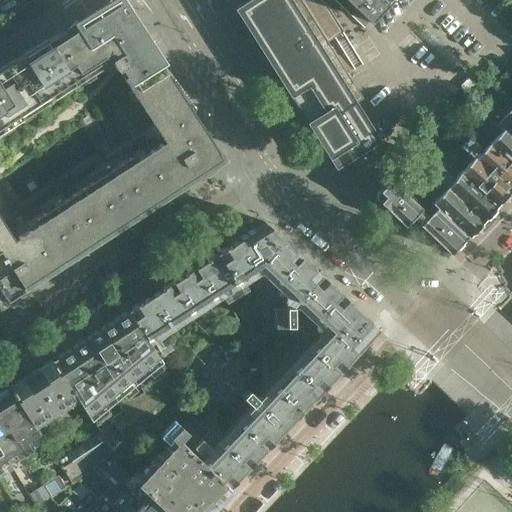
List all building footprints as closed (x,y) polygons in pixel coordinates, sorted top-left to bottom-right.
[(44,276),(82,251),(83,253),(94,246),(93,244),(129,221),(130,222),(141,216),(140,214),(186,184),(187,186),(198,179),(196,177),(223,160),(126,10),(119,0),(113,0),(0,68),(0,291),(4,298),(8,296),(23,288),(24,289),(33,283),(34,285),(45,278),(44,276)] [(390,0),(247,0),(234,9),(250,34),(247,36),(277,83),(279,81),(335,169),(379,141),(355,102),(362,98),(326,42),(342,32),(322,0),(345,0),(369,22),(390,0)] [(488,118),(511,140),(511,108),(497,124),(489,117),(488,118)] [(511,140),(488,118),(481,125),(495,138),(489,145),(511,166),(511,140)] [(511,187),(511,166),(489,145),(483,151),(469,138),(462,146),(474,157),(475,157),(510,190),(511,187)] [(475,157),(474,157),(460,172),(496,205),(510,190),(475,157)] [(496,205),(460,172),(453,180),(430,158),(422,166),(422,167),(482,220),(496,205)] [(482,220),(422,167),(414,175),(438,197),(432,204),(436,207),(467,236),(482,220)] [(467,236),(436,207),(428,215),(390,179),(376,194),(376,200),(404,226),(403,228),(411,235),(420,226),(450,254),(467,236)] [(289,424),(302,410),(302,409),(319,392),(333,377),(337,372),(337,373),(351,358),(355,353),(355,354),(378,330),(370,322),(369,323),(349,304),(350,303),(339,293),(338,293),(326,282),(326,281),(307,263),(307,264),(300,258),(301,257),(288,245),(287,245),(274,233),(275,232),(264,222),(238,239),(229,245),(202,262),(202,263),(195,267),(180,276),(180,277),(173,281),(157,291),(158,292),(143,301),(142,301),(127,311),(145,338),(260,264),(331,331),(205,465),(229,488),(241,475),(241,474),(246,468),(247,469),(259,456),(259,455),(264,449),(265,450),(277,437),(277,436),(289,423),(289,424)] [(292,325),(291,306),(272,306),(272,326),(292,325)] [(178,389),(148,344),(145,338),(127,311),(51,360),(77,401),(98,434),(111,454),(165,397),(166,399),(170,394),(178,389)] [(210,340),(214,321),(194,317),(190,336),(210,340)] [(77,401),(51,360),(9,388),(35,428),(77,401)] [(36,431),(35,428),(9,388),(0,393),(0,418),(24,456),(31,451),(24,439),(36,431)] [(148,448),(147,441),(162,426),(168,432),(165,435),(170,440),(174,443),(178,440),(178,441),(186,433),(179,426),(185,420),(169,404),(166,399),(165,397),(111,454),(92,469),(93,470),(100,477),(111,488),(118,481),(129,492),(136,484),(132,480),(115,463),(118,459),(129,460),(134,455),(141,455),(148,448)] [(24,456),(0,418),(0,450),(9,465),(24,456)] [(92,469),(111,454),(98,434),(56,461),(65,475),(71,485),(78,480),(93,470),(92,469)] [(205,465),(178,441),(178,440),(174,443),(170,440),(132,480),(136,484),(166,511),(206,511),(229,488),(205,465)] [(0,470),(9,465),(0,450),(0,470)] [(88,490),(100,477),(93,470),(78,480),(86,487),(88,490)] [(51,498),(64,489),(71,485),(65,475),(45,488),(51,498)] [(74,499),(86,487),(78,480),(71,485),(64,489),(71,496),(74,499)] [(166,511),(136,484),(129,492),(118,481),(111,488),(136,511),(166,511)] [(136,511),(111,488),(88,511),(136,511)] [(60,508),(71,496),(64,489),(51,498),(49,498),(60,508)]
